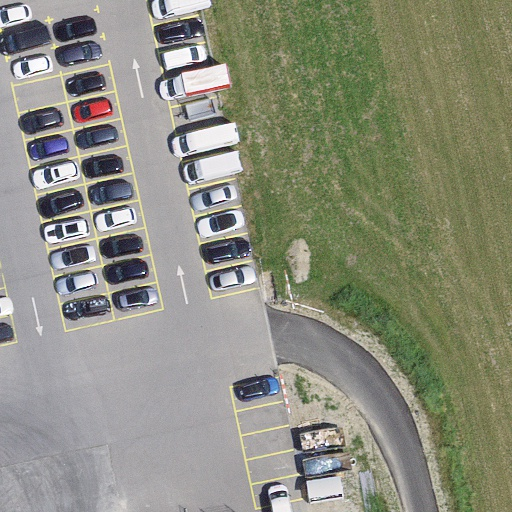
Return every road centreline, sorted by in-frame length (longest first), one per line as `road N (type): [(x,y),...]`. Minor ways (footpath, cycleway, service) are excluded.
road 1 (unknown): [(121,0),(190,338)]
road 2 (unknown): [(38,373),(0,170)]
road 3 (unknown): [(190,338),(38,373)]
